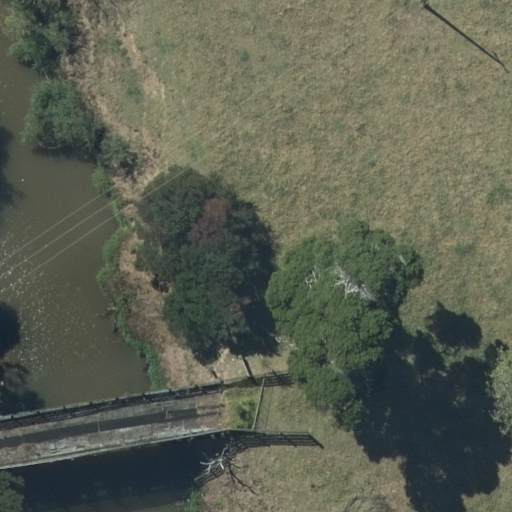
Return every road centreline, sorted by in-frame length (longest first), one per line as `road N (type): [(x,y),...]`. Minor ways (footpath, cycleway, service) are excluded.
road 1 (unknown): [(240,403),(305,403),(431,423),(511,446)]
road 2 (track): [(0,445),(240,403)]
